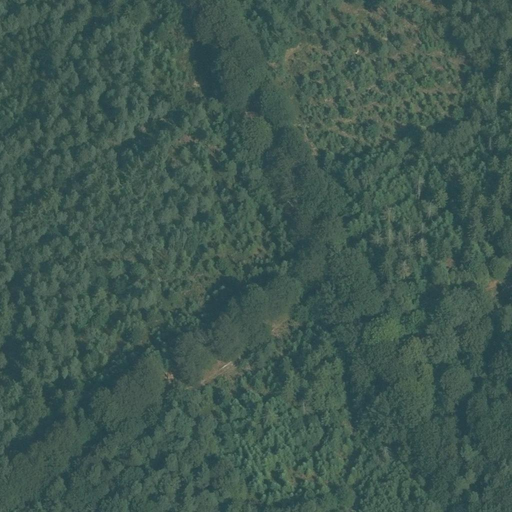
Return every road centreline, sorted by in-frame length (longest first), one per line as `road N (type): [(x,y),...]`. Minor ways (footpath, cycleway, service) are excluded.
road 1 (track): [(205,0),(450,511)]
road 2 (track): [(10,511),(190,392),(333,278)]
road 3 (track): [(371,348),(433,339),(511,285)]
